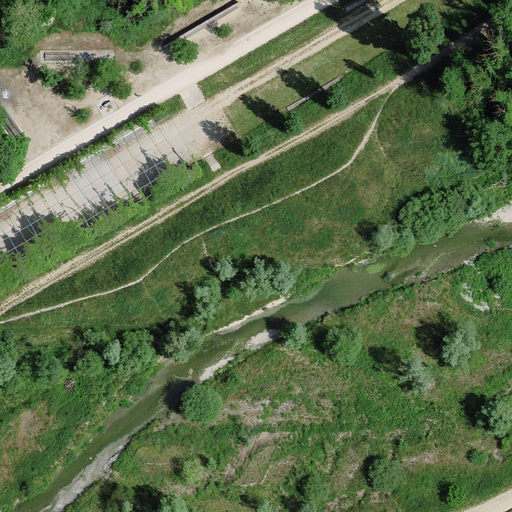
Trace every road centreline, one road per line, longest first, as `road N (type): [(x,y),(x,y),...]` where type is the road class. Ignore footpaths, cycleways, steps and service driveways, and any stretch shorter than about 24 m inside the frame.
road 1 (track): [(391,0),(0,230)]
road 2 (track): [(324,0),(0,191)]
